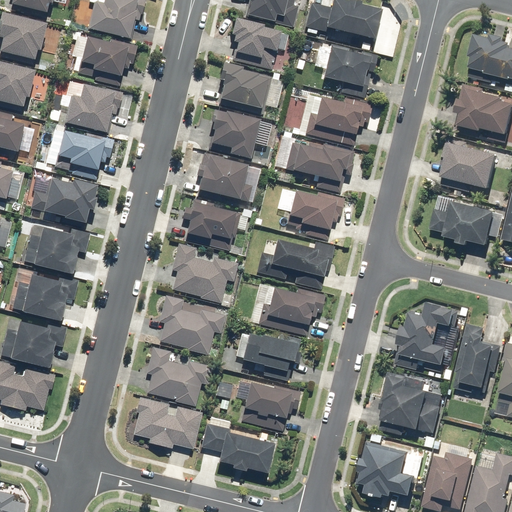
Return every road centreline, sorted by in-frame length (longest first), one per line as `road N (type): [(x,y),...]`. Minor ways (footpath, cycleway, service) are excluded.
road 1 (residential): [(74,467),(194,0)]
road 2 (residential): [(376,258),(439,0)]
road 3 (residential): [(313,511),(376,258)]
road 4 (residential): [(257,511),(74,467)]
road 5 (residential): [(376,258),(511,293)]
